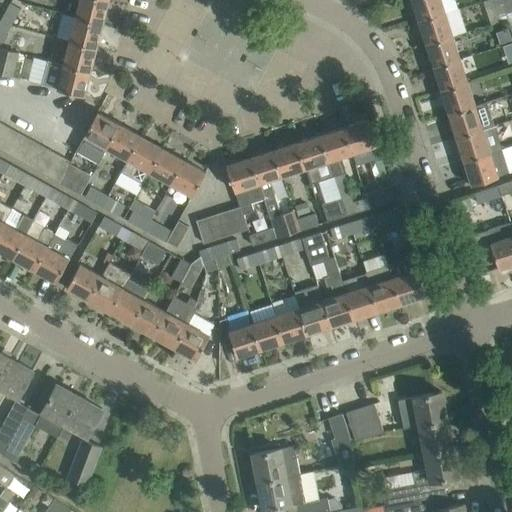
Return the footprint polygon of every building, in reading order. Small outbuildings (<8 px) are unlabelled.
[(102,23),(108,0),(79,0),(75,16),(102,23)] [(412,0),(419,20),(444,12),(440,0),(412,0)] [(511,0),(501,0),(507,19),(511,17),(511,0)] [(0,20),(12,26),(21,8),(10,3),(0,20)] [(456,9),(456,8),(444,12),(419,20),(427,45),(453,36),(466,32),(459,8),(456,9)] [(96,46),(102,23),(75,16),(70,39),(96,46)] [(12,26),(0,20),(0,42),(2,43),(12,26)] [(460,58),(453,36),(427,45),(434,66),(460,58)] [(90,70),(96,46),(70,39),(64,63),(79,67),(90,70)] [(0,46),(0,73),(13,76),(19,52),(0,46)] [(467,81),(460,58),(434,66),(441,90),(467,81)] [(48,60),(42,84),(84,95),(90,70),(79,67),(64,63),(63,64),(48,60)] [(475,104),(467,81),(441,90),(449,113),(475,104)] [(487,101),(475,104),(449,113),(456,137),(494,125),(487,101)] [(119,123),(97,111),(77,149),(98,160),(119,123)] [(368,119),(344,127),(353,153),(376,145),(368,119)] [(0,142),(9,127),(0,121),(0,142)] [(127,159),(140,135),(119,123),(98,160),(99,161),(106,147),(127,159)] [(502,148),(494,125),(456,137),(464,160),(488,152),(502,148)] [(0,142),(0,149),(8,153),(19,132),(9,127),(0,142)] [(344,127),(320,134),(323,142),(329,160),(334,176),(344,173),(346,172),(341,157),(353,153),(344,127)] [(8,153),(18,159),(30,138),(19,132),(8,153)] [(320,134),(297,142),(299,149),(305,168),(310,184),(334,177),(334,176),(329,160),(323,142),(320,134)] [(140,135),(127,159),(120,171),(142,183),(149,170),(162,147),(140,135)] [(18,159),(28,165),(40,144),(30,138),(18,159)] [(305,168),(297,142),(274,150),(282,176),(305,168)] [(28,165),(39,170),(50,149),(40,144),(28,165)] [(171,183),(184,159),(162,147),(149,170),(171,183)] [(488,152),(464,160),(472,185),(498,176),(495,167),(507,164),(502,148),(488,152)] [(39,170),(49,176),(61,155),(50,149),(39,170)] [(282,176),(274,150),(251,157),(264,199),(272,227),(275,238),(300,231),(293,210),(280,214),(270,180),(282,176)] [(59,182),(65,171),(71,161),(61,155),(49,176),(59,182)] [(264,199),(251,157),(227,165),(240,206),(243,214),(254,211),(251,203),(264,199)] [(0,172),(3,175),(9,163),(0,158),(0,172)] [(196,189),(206,171),(184,159),(171,183),(193,195),(196,189)] [(24,186),(30,175),(9,163),(3,175),(24,186)] [(65,171),(59,182),(80,193),(81,194),(87,183),(75,177),(65,171)] [(45,198),(51,187),(30,175),(24,186),(45,198)] [(346,180),(336,184),(340,198),(346,215),(366,209),(362,199),(353,202),(346,180)] [(502,196),(511,192),(511,180),(498,184),(502,196)] [(498,184),(482,190),(474,192),(478,203),(502,196),(498,184)] [(389,185),(370,191),(365,193),(370,208),(375,206),(394,200),(389,185)] [(68,210),(74,199),(51,187),(45,198),(68,210)] [(101,205),(107,195),(91,187),(85,197),(101,205)] [(107,195),(101,205),(120,215),(126,205),(107,195)] [(346,215),(340,198),(323,204),(328,221),(346,215)] [(74,199),(68,210),(91,223),(97,212),(74,199)] [(12,208),(0,201),(0,230),(5,221),(12,208)] [(306,202),(293,206),(294,210),(293,210),(300,231),(319,225),(316,213),(310,215),(306,202)] [(248,229),(243,214),(240,206),(229,210),(237,232),(248,229)] [(378,230),(401,222),(397,208),(373,215),(376,227),(378,230)] [(145,230),(151,219),(134,210),(128,220),(145,230)] [(226,236),(237,232),(229,210),(218,213),(226,236)] [(215,240),(226,236),(218,213),(207,217),(215,240)] [(23,214),(16,227),(5,221),(0,230),(0,250),(12,257),(33,221),(33,220),(23,214)] [(376,227),(373,215),(349,223),(352,234),(354,233),(357,241),(367,238),(364,231),(376,227)] [(98,227),(116,236),(122,226),(104,216),(98,227)] [(203,243),(215,240),(207,217),(196,220),(203,243)] [(172,231),(151,219),(145,230),(166,241),(172,231)] [(172,231),(167,241),(167,242),(177,247),(189,226),(179,221),(178,220),(172,231)] [(511,228),(510,222),(506,224),(486,230),(499,268),(511,264),(511,228)] [(352,234),(349,223),(330,229),(334,240),(352,234)] [(26,233),(12,257),(34,270),(48,245),(54,233),(43,227),(37,239),(26,233)] [(275,238),(272,227),(249,235),(253,245),(275,238)] [(143,251),(149,241),(132,232),(126,242),(143,251)] [(323,261),(328,276),(323,277),(330,297),(322,300),(330,326),(354,318),(343,281),(335,256),(329,258),(321,232),(302,237),(304,242),(305,249),(310,265),(323,261)] [(66,238),(65,239),(54,233),(34,270),(56,282),(77,244),(66,238)] [(304,242),(302,237),(283,243),(287,255),(305,249),(304,242)] [(237,239),(218,244),(221,256),(240,250),(237,239)] [(143,252),(141,255),(158,265),(167,251),(149,241),(143,251),(143,252)] [(218,244),(199,250),(200,256),(203,265),(206,272),(218,268),(215,258),(221,256),(218,244)] [(259,264),(278,258),(275,246),(255,253),(259,264)] [(259,264),(255,253),(236,258),(240,270),(259,264)] [(366,258),(367,266),(388,263),(387,255),(366,258)] [(190,263),(181,281),(192,287),(203,265),(200,256),(191,264),(190,263)] [(388,265),(401,303),(425,295),(413,257),(389,265),(388,265)] [(181,281),(190,263),(180,259),(172,276),(181,281)] [(101,276),(80,264),(76,270),(67,287),(88,299),(101,276)] [(388,265),(365,272),(366,275),(377,311),(401,303),(388,265)] [(120,268),(112,282),(101,276),(88,299),(109,311),(122,288),(128,278),(130,273),(120,268)] [(377,311),(365,275),(343,281),(354,318),(377,311)] [(140,285),(128,278),(122,288),(109,311),(130,323),(143,299),(145,300),(153,286),(143,280),(140,285)] [(317,285),(294,293),(295,297),(296,297),(299,308),(307,334),(330,326),(322,300),(317,285)] [(165,311),(152,335),(174,347),(193,312),(194,309),(193,309),(197,302),(190,298),(186,305),(172,297),(165,311)] [(296,297),(295,297),(272,304),(275,315),(284,341),(307,334),(299,308),(296,297)] [(145,300),(143,299),(130,323),(152,335),(165,311),(145,300)] [(214,324),(193,312),(174,347),(196,359),(209,336),(208,335),(214,324)] [(275,315),(252,323),(258,341),(260,349),(284,341),(275,315)] [(252,323),(229,330),(229,332),(231,337),(237,356),(260,349),(258,341),(252,323)] [(0,376),(10,358),(0,351),(0,376)] [(17,398),(33,370),(10,358),(0,376),(0,400),(5,391),(17,398)] [(57,383),(53,391),(42,411),(64,423),(79,396),(57,383)] [(447,419),(441,391),(414,396),(419,424),(447,419)] [(64,423),(58,434),(67,439),(73,428),(87,436),(102,408),(79,396),(64,423)] [(6,425),(0,436),(0,448),(3,450),(14,429),(16,430),(28,408),(15,401),(3,423),(6,425)] [(384,432),(380,422),(374,403),(361,407),(371,436),(384,432)] [(355,441),(371,436),(361,407),(346,412),(352,431),(355,441)] [(16,430),(2,456),(15,462),(40,414),(28,408),(16,430)] [(342,413),(328,418),(334,437),(330,438),(339,464),(355,460),(349,432),(342,413)] [(452,447),(447,419),(419,424),(425,452),(452,447)] [(69,478),(88,485),(102,447),(83,440),(69,478)] [(299,472),(298,465),(294,445),(253,453),(258,480),(299,472)] [(415,484),(404,486),(402,477),(384,481),(388,504),(427,496),(425,482),(458,476),(452,447),(425,452),(428,469),(413,471),(415,484)] [(0,482),(6,487),(15,474),(0,464),(0,482)] [(299,472),(258,480),(264,510),(283,506),(292,504),(286,476),(299,473),(299,472)] [(0,496),(0,511),(5,511),(3,511),(9,502),(0,496)] [(422,511),(430,511),(427,496),(388,504),(389,511),(422,511)] [(71,511),(72,510),(55,498),(45,511),(71,511)] [(299,511),(323,511),(330,511),(327,498),(298,503),(299,511)] [(464,511),(463,503),(452,506),(436,509),(436,511),(464,511)]
